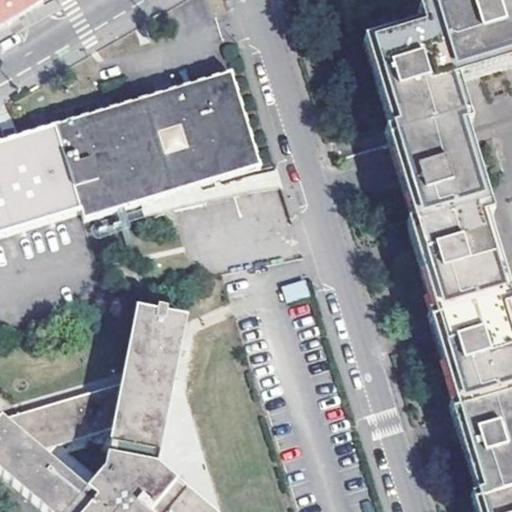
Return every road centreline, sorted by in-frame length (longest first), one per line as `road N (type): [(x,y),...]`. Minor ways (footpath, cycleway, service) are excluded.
road 1 (residential): [(411,511),(251,0)]
road 2 (secondary): [(0,72),(107,10)]
